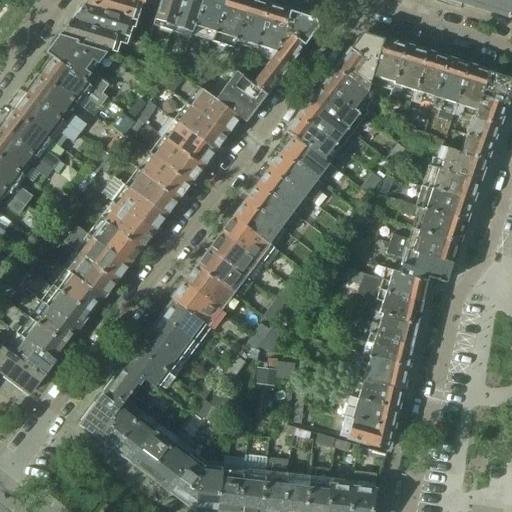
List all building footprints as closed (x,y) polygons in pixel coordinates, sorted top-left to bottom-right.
[(125,0),(85,0),(82,4),(129,19),(132,10),(138,12),(140,5),(125,0)] [(172,27),(180,0),(160,0),(157,10),(152,27),(160,29),(162,24),(172,27)] [(180,0),(172,27),(170,32),(178,34),(180,29),(190,33),(193,25),(200,0),(180,0)] [(223,0),(200,0),(193,25),(190,33),(190,35),(210,42),(223,0)] [(246,0),(223,0),(210,42),(231,48),(246,0)] [(267,6),(255,2),(249,0),(246,0),(231,48),(252,54),(267,6)] [(486,11),(489,0),(466,0),(465,4),(486,11)] [(511,18),(511,0),(489,0),(486,11),(511,19),(511,18)] [(82,4),(71,19),(124,35),(126,28),(133,30),(136,21),(129,19),(82,4)] [(279,39),(287,12),(267,6),(252,54),(269,60),(272,60),(279,39)] [(302,46),(315,28),(313,20),(287,12),(279,39),(302,46)] [(59,35),(109,51),(111,51),(114,43),(125,47),(128,37),(124,35),(71,19),(59,35)] [(59,35),(49,47),(53,50),(48,56),(53,60),(52,60),(101,96),(108,86),(94,76),(92,78),(89,77),(109,51),(59,35)] [(359,37),(334,70),(367,94),(369,86),(383,41),(363,35),(363,36),(359,37)] [(284,70),(302,46),(279,39),(272,60),(284,70)] [(390,44),(383,41),(369,86),(377,89),(378,84),(393,89),(393,86),(405,48),(402,47),(400,44),(394,42),(390,44)] [(393,86),(393,89),(390,96),(398,98),(399,94),(411,98),(413,93),(425,54),(424,54),(421,51),(416,49),(412,50),(405,48),(393,86)] [(433,57),(425,54),(413,93),(411,98),(410,102),(418,105),(419,101),(431,104),(445,61),(444,60),(442,57),(436,55),(433,57)] [(160,59),(150,55),(149,55),(146,64),(157,68),(160,59)] [(41,76),(39,78),(77,107),(85,97),(88,99),(86,100),(98,109),(106,100),(101,96),(52,60),(47,68),(44,68),(40,73),(41,76)] [(269,60),(255,80),(252,86),(265,95),(284,70),(272,60),(269,60)] [(454,105),(466,67),(465,67),(463,64),(457,62),(453,63),(445,61),(431,104),(430,108),(437,111),(435,118),(449,122),(451,115),(454,105)] [(177,72),(179,66),(170,64),(168,70),(177,72)] [(474,112),(486,73),(485,73),(483,70),(478,68),(474,70),(466,67),(454,105),(451,115),(459,118),(460,114),(471,118),(472,118),(473,116),(474,112)] [(252,86),(255,80),(239,68),(214,100),(238,118),(244,123),(265,95),(252,86)] [(334,70),(320,88),(363,120),(367,113),(364,111),(371,102),(365,97),(367,94),(334,70)] [(196,87),(199,80),(186,71),(182,77),(186,79),(196,87)] [(486,73),(474,112),(473,116),(497,124),(511,85),(509,80),(486,73)] [(32,87),(26,95),(79,135),(85,127),(73,119),(72,120),(68,118),(77,107),(39,78),(38,79),(35,80),(32,85),(32,87)] [(209,87),(199,80),(196,87),(202,92),(204,93),(209,87)] [(320,88),(308,103),(351,135),(363,120),(320,88)] [(238,118),(214,100),(211,98),(206,94),(204,93),(202,92),(189,109),(225,135),(238,118)] [(14,111),(12,113),(50,142),(58,132),(61,135),(60,136),(71,145),(79,135),(26,95),(20,103),(17,104),(13,109),(14,111)] [(138,100),(127,114),(134,119),(144,105),(138,100)] [(308,103),(297,118),(340,150),(351,135),(308,103)] [(147,121),(156,109),(150,105),(141,116),(147,121)] [(225,135),(189,109),(177,125),(213,151),(225,135)] [(389,123),(392,111),(385,109),(382,119),(389,123)] [(5,123),(0,129),(0,131),(52,171),(58,162),(47,154),(45,155),(42,153),(50,142),(12,113),(11,115),(8,115),(5,120),(5,123)] [(471,118),(458,153),(483,161),(485,156),(488,154),(490,148),(489,145),(491,140),(494,137),(496,132),(495,128),(497,124),(473,116),(472,118),(471,118)] [(126,137),(131,130),(136,123),(128,117),(115,135),(123,141),(126,137)] [(285,133),(292,138),(328,166),(340,150),(297,118),(285,133)] [(135,134),(143,124),(138,121),(136,123),(131,130),(135,134)] [(213,151),(177,125),(165,141),(200,168),(213,151)] [(396,125),(394,128),(407,137),(421,141),(424,133),(396,125)] [(411,141),(407,137),(394,128),(388,137),(403,149),(404,149),(411,141)] [(0,160),(24,178),(31,168),(33,170),(32,172),(44,181),(52,171),(0,131),(0,160)] [(436,137),(424,133),(421,141),(439,146),(442,147),(443,141),(435,138),(436,137)] [(113,153),(123,141),(115,135),(103,153),(110,158),(113,153)] [(117,157),(130,140),(126,137),(123,141),(113,153),(117,157)] [(292,138),(280,154),(321,185),(333,169),(328,166),(292,138)] [(200,168),(165,141),(153,157),(188,184),(200,168)] [(395,143),(384,158),(392,164),(403,149),(395,143)] [(484,165),(483,161),(458,153),(442,147),(439,146),(435,159),(432,159),(429,166),(476,181),(479,173),(482,170),(484,165)] [(414,152),(404,149),(403,149),(398,157),(411,161),(414,152)] [(101,170),(110,158),(103,153),(101,152),(87,170),(96,176),(101,170)] [(105,173),(117,157),(113,153),(110,158),(101,170),(105,173)] [(321,185),(280,154),(268,170),(309,201),(318,208),(323,202),(313,195),(321,185)] [(188,184),(153,157),(140,174),(176,201),(188,184)] [(408,170),(411,161),(398,157),(392,165),(408,170)] [(0,189),(24,207),(31,198),(19,190),(18,191),(15,189),(24,178),(0,160),(0,189)] [(476,181),(429,166),(428,165),(421,186),(469,201),(473,199),(474,194),(473,190),(476,181)] [(89,186),(96,176),(87,170),(74,187),(83,194),(89,186)] [(309,201),(268,170),(256,186),(297,217),(309,201)] [(176,201),(140,174),(128,190),(164,217),(176,201)] [(93,190),(89,186),(83,194),(81,197),(85,201),(93,190)] [(256,186),(244,202),(285,233),(297,217),(256,186)] [(469,201),(421,186),(415,207),(416,207),(462,222),(463,222),(466,219),(467,214),(466,210),(469,201)] [(69,212),(77,202),(81,197),(83,194),(74,187),(60,205),(62,206),(69,212)] [(164,217),(128,190),(124,187),(112,203),(116,207),(116,206),(151,233),(164,217)] [(0,209),(4,204),(7,206),(6,207),(18,216),(24,207),(0,189),(0,209)] [(462,222),(416,207),(415,207),(389,199),(386,208),(399,212),(398,213),(413,217),(409,228),(456,242),(459,240),(461,235),(460,230),(462,222)] [(77,202),(69,212),(64,219),(68,222),(69,222),(81,205),(77,202)] [(244,202),(232,218),(269,245),(273,249),(285,233),(244,202)] [(56,231),(64,219),(69,212),(62,206),(48,225),(56,231)] [(116,206),(116,207),(104,222),(139,249),(151,233),(116,206)] [(354,217),(349,228),(361,232),(365,221),(354,217)] [(232,218),(219,234),(258,263),(263,267),(275,250),(273,249),(269,245),(232,218)] [(56,238),(68,222),(64,219),(56,231),(53,235),(56,238)] [(139,249),(104,222),(91,239),(127,265),(139,249)] [(43,248),(53,235),(56,231),(48,225),(45,229),(42,227),(32,240),(43,248)] [(456,248),(455,244),(456,242),(409,228),(406,239),(390,234),(389,236),(377,232),(375,240),(386,244),(414,253),(449,264),(452,255),(455,253),(456,248)] [(219,234),(208,250),(246,279),(258,263),(219,234)] [(45,254),(56,238),(53,235),(43,248),(41,251),(45,254)] [(339,238),(335,252),(348,256),(352,243),(339,238)] [(127,265),(91,239),(79,255),(115,281),(127,265)] [(29,266),(41,251),(43,248),(32,240),(19,258),(29,266)] [(449,264),(414,253),(386,244),(383,253),(400,258),(395,272),(424,282),(425,278),(443,283),(444,280),(447,277),(449,272),(448,268),(449,264)] [(208,250),(195,267),(234,295),(246,279),(208,250)] [(32,271),(45,254),(41,251),(29,266),(28,267),(32,271)] [(115,281),(79,255),(67,271),(70,273),(103,298),(115,281)] [(3,299),(16,283),(28,267),(29,266),(19,258),(0,282),(0,296),(1,297),(3,299)] [(20,286),(32,271),(28,267),(16,283),(20,286)] [(195,267),(183,283),(221,312),(234,295),(195,267)] [(426,287),(424,284),(424,282),(395,272),(383,268),(379,280),(361,274),(345,269),(344,273),(339,272),(337,278),(346,280),(358,284),(376,290),(419,304),(421,295),(424,292),(426,287)] [(103,298),(70,273),(67,271),(65,270),(52,286),(57,290),(90,314),(97,305),(96,304),(100,298),(102,299),(103,298)] [(8,302),(20,286),(16,283),(3,299),(8,302)] [(183,283),(171,299),(209,328),(221,312),(183,283)] [(419,304),(376,290),(358,284),(355,292),(354,295),(372,300),(369,311),(373,313),(414,326),(415,324),(418,322),(419,317),(417,313),(419,304)] [(90,314),(57,290),(52,286),(40,302),(45,306),(77,329),(81,323),(82,324),(90,314)] [(277,295),(264,316),(275,323),(288,301),(277,295)] [(167,308),(165,307),(159,316),(200,346),(212,330),(209,328),(171,299),(170,301),(171,302),(167,308)] [(77,329),(45,306),(40,302),(29,317),(34,321),(66,346),(73,337),(72,336),(77,329)] [(286,308),(279,318),(287,324),(294,314),(286,308)] [(415,335),(416,330),(414,326),(373,313),(369,324),(351,318),(350,320),(339,317),(336,324),(366,334),(409,348),(412,338),(415,335)] [(159,316),(151,326),(152,327),(148,333),(188,363),(200,346),(159,316)] [(66,346),(34,321),(29,317),(16,333),(22,337),(53,361),(57,355),(58,356),(66,346)] [(255,348),(268,330),(259,323),(245,344),(251,348),(246,354),(248,356),(254,350),(255,348)] [(409,348),(366,334),(336,324),(333,323),(331,330),(345,335),(344,337),(348,338),(345,349),(404,369),(405,367),(408,364),(409,359),(407,356),(409,348)] [(271,352),(278,335),(268,330),(255,348),(271,352)] [(53,361),(22,337),(16,333),(4,350),(9,353),(42,378),(49,369),(48,368),(53,361)] [(143,340),(141,339),(134,348),(175,379),(188,363),(148,333),(143,340)] [(42,378),(9,353),(4,350),(0,346),(0,374),(3,376),(2,377),(21,392),(22,391),(28,395),(33,387),(34,388),(42,378)] [(175,379),(134,348),(127,358),(128,359),(123,365),(144,381),(159,393),(163,388),(166,391),(175,379)] [(403,377),(404,369),(345,349),(341,360),(357,365),(353,377),(361,379),(399,390),(400,389),(403,386),(404,381),(403,377)] [(257,352),(254,350),(248,356),(247,358),(255,360),(257,352)] [(227,384),(242,364),(235,359),(220,379),(227,384)] [(267,359),(266,369),(274,370),(276,370),(276,362),(276,360),(267,359)] [(298,361),(291,423),(299,424),(306,362),(298,361)] [(292,381),(294,364),(276,362),(276,370),(275,379),(292,381)] [(140,388),(144,381),(123,365),(119,372),(117,371),(103,390),(104,391),(117,401),(122,395),(129,400),(130,399),(139,387),(140,388)] [(256,368),(255,384),(273,386),(274,370),(266,369),(256,368)] [(399,390),(361,379),(353,377),(347,397),(355,399),(395,410),(395,409),(397,408),(399,401),(397,399),(399,390)] [(144,381),(140,388),(144,391),(154,399),(159,393),(144,381)] [(139,387),(130,399),(135,402),(144,391),(140,388),(139,387)] [(96,402),(95,401),(80,420),(81,421),(80,423),(83,427),(83,428),(85,429),(83,430),(93,437),(94,436),(98,439),(126,402),(127,403),(129,400),(122,395),(117,401),(104,391),(96,402)] [(227,416),(239,418),(242,395),(229,393),(227,416)] [(395,410),(355,399),(347,397),(342,417),(344,417),(352,420),(390,430),(390,429),(392,428),(394,421),(393,419),(395,410)] [(193,412),(225,434),(226,418),(203,399),(193,412)] [(126,402),(98,439),(102,442),(101,443),(114,453),(142,415),(127,403),(126,402)] [(142,415),(114,453),(122,459),(123,458),(133,465),(161,428),(142,415)] [(390,430),(352,420),(344,417),(338,438),(386,451),(386,449),(388,448),(390,441),(388,439),(390,430)] [(161,428),(133,465),(136,468),(135,469),(149,479),(178,441),(161,428)] [(291,436),(308,441),(310,433),(294,428),(291,436)] [(314,443),(347,453),(349,445),(316,435),(314,443)] [(178,441),(149,479),(157,485),(158,484),(167,490),(190,459),(194,453),(178,441)] [(380,461),(383,453),(352,445),(349,453),(380,461)] [(259,511),(265,462),(265,460),(244,458),(243,461),(237,511),(259,511)] [(190,459),(167,490),(171,493),(170,495),(191,511),(192,509),(194,510),(195,510),(198,479),(202,467),(190,459)] [(237,511),(243,461),(222,459),(220,463),(220,469),(214,511),(237,511)] [(286,464),(265,462),(259,511),(281,511),(285,476),(286,464)] [(203,468),(202,467),(198,479),(195,510),(202,511),(201,511),(214,511),(220,469),(219,469),(218,471),(203,468)] [(303,511),(307,478),(285,476),(281,511),(303,511)] [(325,511),(330,481),(307,478),(303,511),(325,511)] [(348,511),(352,483),(330,481),(325,511),(348,511)] [(370,511),(374,486),(352,483),(348,511),(370,511)]
